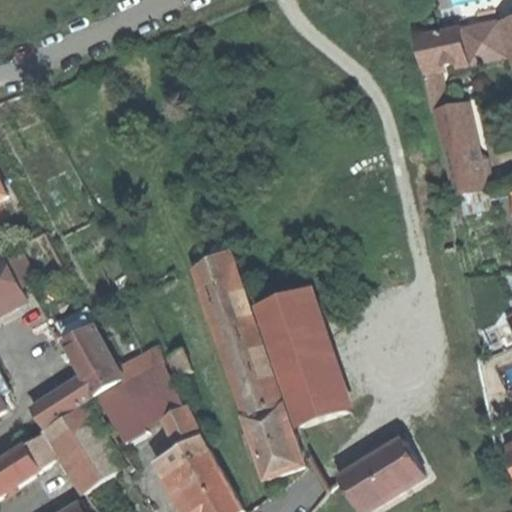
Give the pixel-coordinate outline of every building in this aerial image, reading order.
[(511,19),(418,39),(424,69),(440,65),(467,60),(469,68),(511,59),(511,19)] [(434,113),(439,111),(450,109),(440,65),(424,69),(434,113)] [(488,189),(493,181),(489,159),(481,154),(478,141),(472,142),(463,106),(450,109),(439,111),(458,198),(489,191),(488,189)] [(0,203),(11,197),(0,176),(0,203)] [(279,479),(309,468),(236,252),(203,187),(147,215),(156,233),(126,247),(149,295),(205,267),(255,417),(249,419),(271,481),(279,479)] [(22,248),(8,255),(26,289),(39,281),(22,248)] [(0,257),(0,314),(30,298),(26,289),(8,255),(8,254),(0,257)] [(310,292),(263,309),(303,429),(302,430),(310,455),(328,446),(321,423),(351,413),(310,292)] [(63,332),(70,346),(99,330),(101,329),(94,315),(63,332)] [(100,398),(126,381),(99,330),(70,346),(90,382),(38,414),(48,429),(91,402),(93,403),(100,398)] [(162,349),(123,368),(129,380),(126,381),(100,398),(101,400),(129,447),(152,435),(150,430),(168,420),(184,451),(162,463),(189,511),(194,511),(203,507),(206,511),(246,511),(191,408),(190,408),(169,365),(170,364),(162,349)] [(180,378),(195,371),(188,352),(172,359),(180,378)] [(0,416),(11,411),(2,394),(11,388),(0,367),(0,416)] [(87,495),(129,468),(91,407),(51,432),(52,434),(15,457),(15,456),(0,465),(0,501),(1,501),(31,482),(66,458),(87,495)] [(510,451),(511,456),(511,433),(503,438),(510,451)] [(372,511),(429,477),(407,440),(345,479),(358,499),(365,511),(372,511)]
